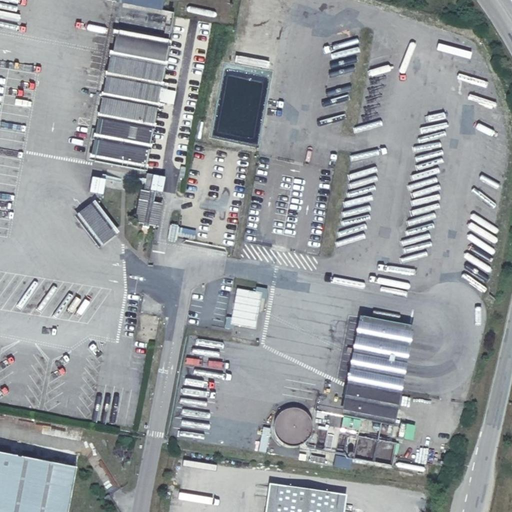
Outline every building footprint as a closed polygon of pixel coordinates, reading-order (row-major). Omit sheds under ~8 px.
[(119,0),(119,2),(161,9),(162,0),(119,0)] [(96,170),(122,41),(116,40),(104,101),(91,169),(96,170)] [(171,50),(122,41),(96,170),(111,173),(147,180),(159,119),(165,120),(167,113),(160,112),(163,97),(170,98),(171,92),(164,91),(171,50)] [(167,113),(170,98),(163,97),(160,112),(167,113)] [(144,198),(137,229),(144,230),(144,233),(151,235),(152,232),(159,233),(164,210),(156,208),(158,201),(144,198)] [(100,203),(76,213),(91,249),(114,240),(100,203)] [(179,238),(171,237),(168,250),(177,251),(179,238)] [(244,296),(240,316),(252,318),(256,298),(244,296)] [(370,330),(350,433),(405,442),(424,340),(370,330)] [(298,459),(300,459),(302,460),(304,460),(307,459),(309,459),(312,457),(314,456),(316,454),(317,452),(319,450),(320,448),(320,445),(321,443),(321,440),(320,438),(320,435),(319,433),(317,431),(316,429),(314,427),(311,425),(309,425),(307,424),(304,423),(302,423),(299,424),(297,424),(294,425),(292,426),(290,428),(288,430),(287,432),(286,434),(285,437),(284,439),(284,442),(284,444),(285,447),(286,449),(287,451),(288,453),(290,455),(292,457),(295,458),(297,459),(298,459)] [(335,453),(333,466),(350,468),(352,455),(335,453)] [(365,455),(361,475),(378,479),(382,459),(365,455)] [(72,511),(79,482),(0,466),(0,511),(72,511)] [(257,511),(264,511),(267,498),(260,497),(257,511)] [(267,498),(264,511),(328,511),(329,508),(267,498)]
